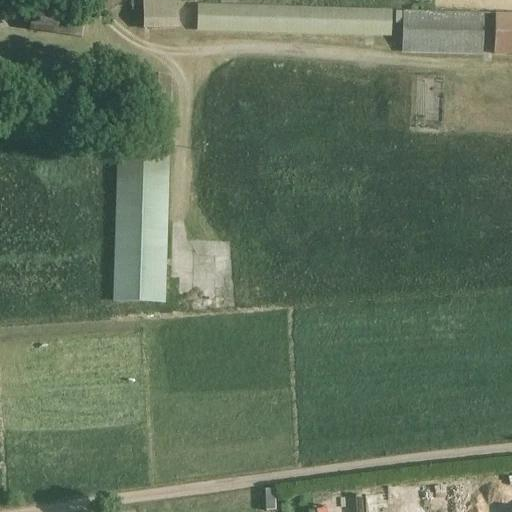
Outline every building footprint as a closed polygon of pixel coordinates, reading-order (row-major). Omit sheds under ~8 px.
[(179,29),(178,2),(143,3),(144,30),(179,29)] [(198,7),(197,32),(391,38),(392,11),(198,7)] [(32,10),(31,29),(71,35),(81,37),(84,17),(74,16),(32,10)] [(483,46),(483,37),(483,14),(403,12),(402,54),(483,56),(483,46)] [(511,14),(495,14),(495,37),(494,46),(494,56),(511,56),(511,14)] [(137,76),(135,129),(172,129),(173,77),(137,76)] [(118,156),(113,303),(164,304),(169,158),(118,156)] [(258,508),(269,507),(268,487),(257,487),(258,508)]
